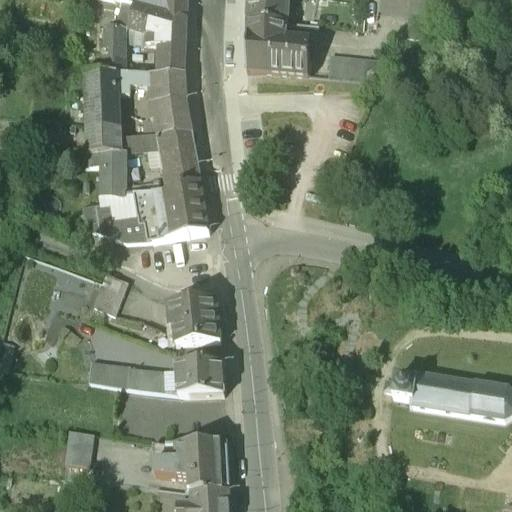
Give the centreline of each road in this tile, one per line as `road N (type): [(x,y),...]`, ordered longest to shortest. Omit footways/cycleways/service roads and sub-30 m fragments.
road 1 (residential): [(232,249),(281,244),(338,252),(511,292)]
road 2 (secondary): [(261,511),(232,249)]
road 3 (secondary): [(232,249),(209,74),(211,0)]
